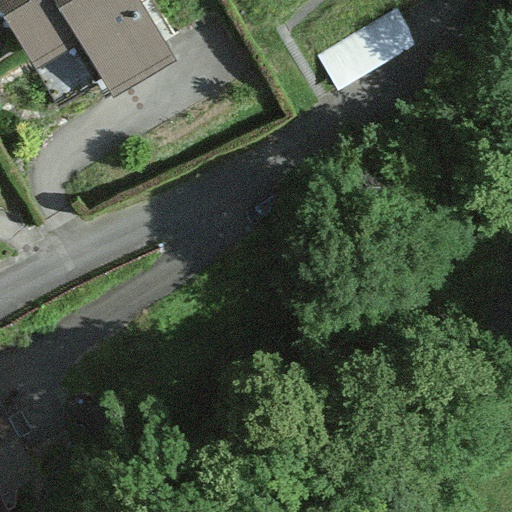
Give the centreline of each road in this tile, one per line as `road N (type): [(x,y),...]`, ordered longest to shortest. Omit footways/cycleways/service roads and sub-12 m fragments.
road 1 (residential): [(473,0),(442,41),(246,167),(0,285)]
road 2 (unclassified): [(402,511),(466,418),(511,299)]
